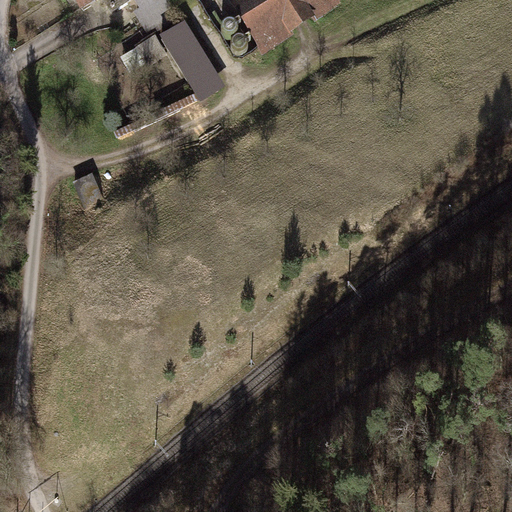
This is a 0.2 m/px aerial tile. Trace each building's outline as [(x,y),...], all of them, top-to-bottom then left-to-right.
[(76,0),(83,9),(96,0),(104,0),(113,13),(132,0),(76,0)] [(332,0),(231,0),(263,48),(334,2),(332,0)] [(185,23),(160,38),(201,104),(226,89),(185,23)] [(141,53),(149,65),(168,53),(160,40),(141,53)] [(104,200),(93,177),(75,186),(86,209),(104,200)]
